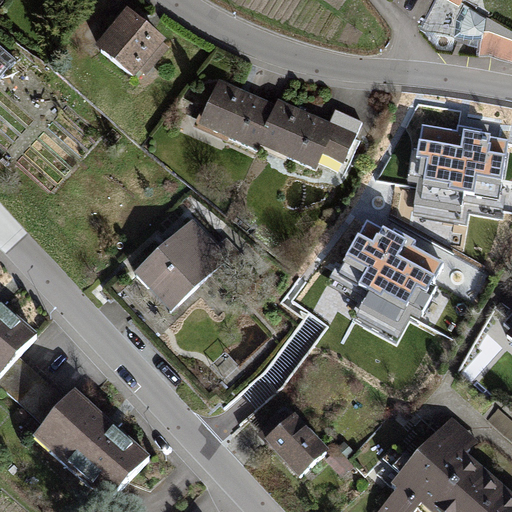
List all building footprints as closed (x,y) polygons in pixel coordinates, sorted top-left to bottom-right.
[(481,43),(491,18),(467,8),(456,32),(481,43)] [(131,18),(100,58),(141,90),(173,50),(131,18)] [(511,62),(511,30),(494,21),(481,46),(511,62)] [(0,43),(0,82),(1,83),(20,59),(0,43)] [(280,111),(221,87),(202,135),(261,159),(263,154),(280,111)] [(282,106),(280,111),(263,154),(288,167),(292,159),(318,170),(325,155),(343,164),(362,124),(338,111),(332,126),(282,106)] [(464,194),(498,200),(508,143),(481,138),(482,131),(459,127),(457,133),(424,127),(418,160),(429,162),(421,202),(461,209),(464,194)] [(195,223),(139,279),(177,317),(227,267),(238,278),(251,264),(229,242),(221,249),(195,223)] [(369,224),(340,275),(371,292),(363,305),(399,325),(418,289),(428,294),(444,265),(414,249),(417,243),(396,231),(393,237),(369,224)] [(0,305),(0,386),(2,388),(23,363),(42,342),(0,305)] [(23,363),(2,388),(48,427),(69,401),(23,363)] [(74,396),(69,401),(48,427),(36,442),(115,509),(154,463),(74,396)] [(511,440),(511,419),(500,409),(489,420),(511,440)] [(295,413),(264,442),(299,479),(322,457),(343,478),(354,467),(336,447),(331,452),(295,413)] [(399,450),(386,464),(400,475),(392,483),(400,490),(379,511),(415,511),(424,503),(434,511),(511,511),(511,492),(468,453),(478,441),(453,420),(413,463),(399,450)]
